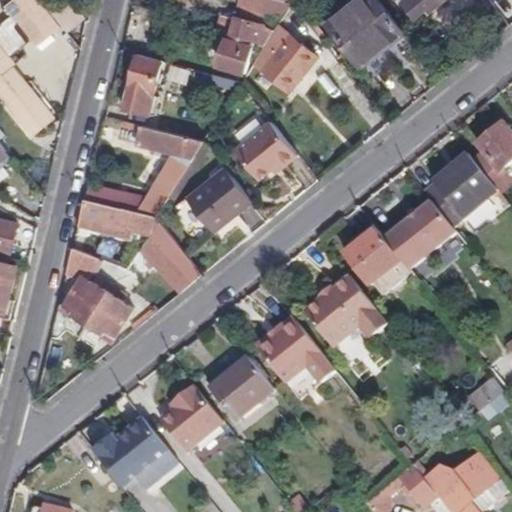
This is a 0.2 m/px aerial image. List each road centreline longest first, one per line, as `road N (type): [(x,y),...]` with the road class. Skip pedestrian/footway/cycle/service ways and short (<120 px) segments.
road 1 (residential): [(2,464),(511,53)]
road 2 (residential): [(115,0),(2,464)]
